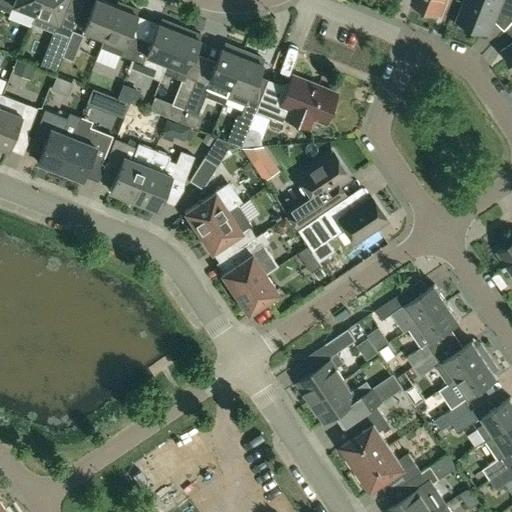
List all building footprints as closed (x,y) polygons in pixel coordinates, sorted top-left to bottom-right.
[(0,0),(0,8),(9,12),(12,5),(35,14),(40,0),(0,0)] [(55,30),(69,36),(71,30),(78,13),(64,8),(66,0),(40,0),(35,14),(31,23),(54,32),(55,30)] [(94,0),(82,30),(103,38),(108,25),(116,5),(115,5),(102,0),(94,0)] [(440,13),(445,0),(413,0),(413,3),(440,13)] [(511,16),(511,0),(466,0),(458,21),(488,32),(499,5),(511,16)] [(129,33),(137,13),(135,13),(137,9),(117,1),(115,5),(116,5),(108,25),(103,38),(100,46),(131,59),(140,37),(129,33)] [(159,22),(158,22),(151,41),(140,37),(131,59),(142,63),(145,69),(161,75),(163,72),(166,63),(181,26),(161,18),(159,22)] [(166,63),(163,72),(176,77),(179,68),(187,71),(200,38),(198,38),(200,33),(181,26),(166,63)] [(54,32),(42,64),(56,70),(61,56),(69,36),(55,30),(54,32)] [(83,34),(71,30),(69,36),(61,56),(72,60),(83,34)] [(511,62),(511,42),(503,49),(511,62)] [(208,79),(229,88),(244,51),(224,43),(222,47),(221,47),(208,79)] [(246,105),(262,63),(261,63),(263,58),(244,51),(229,88),(225,97),(246,105)] [(171,104),(184,109),(196,79),(183,74),(171,104)] [(336,92),(293,74),(286,91),(266,83),(254,112),(283,123),(285,117),(309,127),(313,118),(324,122),(328,114),(332,112),(334,109),(335,104),(333,100),(336,92)] [(209,84),(196,79),(184,109),(197,114),(209,84)] [(89,102),(100,106),(105,93),(94,89),(89,102)] [(26,134),(37,107),(3,94),(0,101),(0,146),(7,149),(15,130),(26,134)] [(48,172),(57,175),(80,116),(69,111),(67,117),(44,108),(33,136),(45,140),(37,161),(46,165),(45,166),(48,172)] [(229,141),(241,146),(254,112),(243,108),(229,141)] [(92,120),(80,116),(57,175),(65,179),(72,176),(72,175),(81,179),(90,158),(101,163),(112,135),(90,126),(92,120)] [(133,200),(154,148),(138,142),(136,147),(115,138),(105,163),(118,168),(109,190),(133,200)] [(204,156),(217,165),(231,143),(215,138),(204,156)] [(258,170),(264,179),(278,170),(272,161),(261,145),(242,146),(258,170)] [(170,155),(154,148),(133,200),(157,209),(171,175),(184,181),(194,156),(180,150),(176,162),(168,159),(170,155)] [(317,215),(316,214),(345,194),(338,184),(349,177),(332,152),(297,175),(310,196),(286,212),(296,227),(297,228),(317,215)] [(189,180),(202,188),(217,165),(204,156),(189,180)] [(183,211),(197,232),(229,211),(228,210),(237,204),(224,184),(183,211)] [(307,245),(311,251),(345,228),(353,240),(386,218),(371,196),(349,210),(341,199),(317,215),(297,228),(296,227),(295,228),(307,245)] [(237,204),(228,210),(229,211),(197,232),(211,252),(229,240),(235,250),(255,236),(248,227),(251,225),(237,204)] [(268,241),(262,231),(255,236),(235,250),(241,259),(220,273),(234,293),(265,272),(265,273),(277,265),(263,245),(268,241)] [(511,241),(498,250),(511,270),(511,241)] [(311,271),(320,264),(311,251),(307,245),(297,252),(311,271)] [(279,293),(265,273),(265,272),(234,293),(247,314),(279,293)] [(406,303),(418,321),(447,302),(435,283),(406,303)] [(382,319),(402,306),(395,296),(375,309),(382,319)] [(447,302),(418,321),(431,340),(459,320),(447,302)] [(298,381),(311,401),(344,379),(337,367),(344,362),(338,352),(356,339),(348,328),(325,343),(333,355),(331,359),(298,381)] [(472,340),(444,359),(456,378),(489,355),(481,342),(477,340),(473,341),(472,340)] [(406,356),(413,366),(433,352),(426,342),(406,356)] [(420,376),(440,362),(433,352),(413,366),(420,376)] [(497,377),(497,376),(499,372),(498,368),(489,355),(456,378),(469,396),(497,377)] [(352,390),(344,379),(311,401),(324,421),(351,403),(360,416),(377,405),(382,402),(372,388),(369,390),(364,382),(352,390)] [(482,416),(494,434),(511,421),(511,398),(510,396),(482,416)] [(441,429),(451,422),(471,409),(464,399),(434,419),(441,429)] [(341,445),(356,467),(389,445),(379,431),(389,424),(377,405),(360,416),(352,422),(359,433),(341,445)] [(458,432),(478,419),(471,409),(451,422),(458,432)] [(511,448),(511,421),(494,434),(507,453),(511,448)] [(396,488),(404,483),(421,471),(408,452),(399,459),(389,445),(356,467),(371,489),(389,477),(396,488)] [(448,453),(430,465),(431,467),(439,479),(457,467),(448,453)] [(482,468),(489,478),(509,465),(502,455),(482,468)] [(385,510),(386,511),(432,511),(446,503),(432,483),(439,479),(431,467),(430,465),(421,471),(404,483),(410,493),(385,510)] [(496,488),(511,477),(511,469),(509,465),(489,478),(496,488)] [(451,511),(446,503),(432,511),(451,511)]
